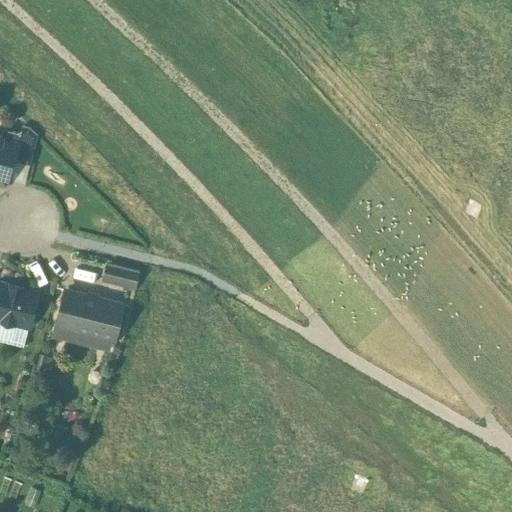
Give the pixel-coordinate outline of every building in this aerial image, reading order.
[(30,128),(22,126),(18,144),(14,161),(30,165),(38,136),(30,128)] [(0,176),(9,179),(14,161),(18,144),(3,140),(1,134),(0,134),(0,176)] [(140,272),(109,264),(105,279),(136,287),(140,272)] [(30,326),(38,294),(24,291),(24,288),(10,284),(9,287),(0,284),(0,317),(1,318),(1,321),(15,324),(16,322),(30,326)] [(120,304),(65,290),(57,325),(111,338),(120,304)]
